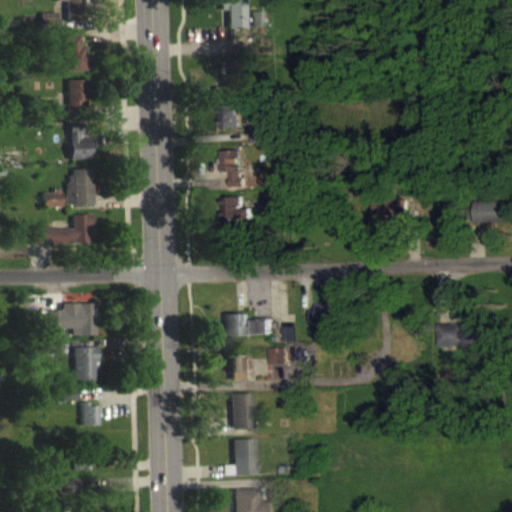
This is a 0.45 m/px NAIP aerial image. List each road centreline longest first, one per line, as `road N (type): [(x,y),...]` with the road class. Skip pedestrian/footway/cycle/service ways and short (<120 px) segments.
road 1 (residential): [(0,282),(148,284),(511,265)]
road 2 (primary): [(145,0),(156,511)]
